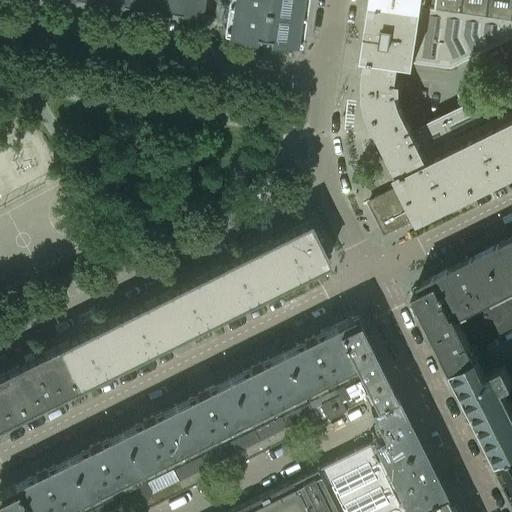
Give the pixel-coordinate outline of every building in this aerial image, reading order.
[(97,0),(140,6),(200,15),(202,0),(225,0),(223,17),(221,17),(221,19),(295,30),(299,0),(97,0)] [(442,7),(390,0),(373,0),(366,53),(400,58),(434,63),(442,7)] [(511,0),(390,0),(442,7),(511,17),(511,0)] [(451,66),(511,35),(511,17),(442,7),(434,63),(451,66)] [(400,58),(366,53),(365,66),(364,81),(366,96),(373,115),(401,104),(397,90),(401,89),(401,80),(398,80),(399,70),(400,58)] [(511,79),(493,89),(511,128),(511,79)] [(511,128),(493,89),(440,115),(476,188),(511,170),(511,128)] [(413,125),(405,112),(401,104),(373,115),(401,173),(429,159),(414,128),(413,125)] [(420,104),(405,112),(413,125),(414,128),(429,121),(428,121),(420,104)] [(476,188),(440,115),(429,121),(414,128),(429,159),(401,173),(394,176),(399,186),(398,186),(416,204),(422,215),(476,188)] [(408,209),(389,190),(369,200),(385,232),(410,219),(408,209)] [(308,220),(258,245),(277,285),(327,260),(308,220)] [(511,236),(486,249),(511,300),(511,236)] [(258,245),(207,271),(226,310),(277,285),(258,245)] [(511,300),(486,249),(434,275),(452,311),(455,310),(472,345),(511,325),(511,300)] [(207,271),(156,296),(176,335),(226,310),(207,271)] [(452,311),(434,275),(421,281),(424,287),(415,293),(452,368),(454,367),(454,366),(475,356),(476,357),(478,356),(472,345),(455,310),(452,311)] [(156,296),(105,321),(125,360),(176,335),(156,296)] [(352,316),(329,327),(365,399),(370,409),(395,397),(357,319),(354,320),(352,316)] [(105,321),(55,346),(74,385),(125,360),(105,321)] [(329,327),(282,350),(318,422),(328,417),(321,401),(337,393),(345,408),(365,399),(329,327)] [(55,346),(4,371),(24,410),(74,385),(55,346)] [(318,422),(282,350),(229,377),(264,449),(318,422)] [(482,365),(478,356),(476,357),(475,356),(454,366),(454,367),(452,368),(457,377),(461,385),(499,460),(511,453),(511,402),(504,386),(511,381),(511,379),(504,363),(485,373),(482,365)] [(4,371),(0,373),(0,422),(24,410),(4,371)] [(264,449),(229,377),(175,403),(210,475),(264,449)] [(337,393),(321,401),(328,417),(345,408),(337,393)] [(328,490),(418,443),(400,406),(395,397),(370,409),(375,419),(379,428),(382,434),(316,466),(328,490)] [(210,475),(175,403),(121,430),(156,502),(210,475)] [(135,511),(156,502),(121,430),(67,457),(94,511),(135,511)] [(443,493),(430,467),(418,443),(328,490),(338,511),(402,511),(407,510),(417,505),(417,506),(443,493)] [(511,453),(499,460),(503,467),(511,486),(511,453)] [(94,511),(67,457),(14,483),(27,511),(94,511)] [(338,511),(328,490),(316,466),(223,511),(338,511)] [(27,511),(14,483),(0,489),(0,506),(2,511),(27,511)] [(452,511),(451,510),(447,501),(443,493),(417,506),(420,511),(452,511)]
